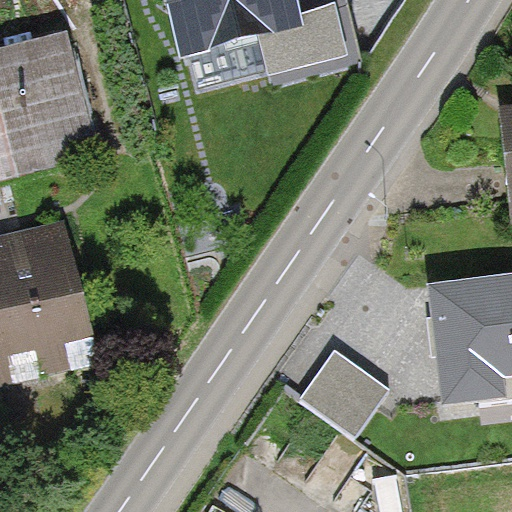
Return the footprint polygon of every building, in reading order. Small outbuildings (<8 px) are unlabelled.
[(290,0),(172,0),(186,55),(262,36),(275,87),(365,63),(351,9),(296,23),(290,0)] [(0,193),(111,166),(79,41),(0,61),(0,193)] [(77,240),(0,259),(0,401),(111,374),(77,240)] [(511,289),(437,299),(451,413),(511,405),(511,289)] [(390,390),(335,354),(300,402),(357,442),(390,390)]
